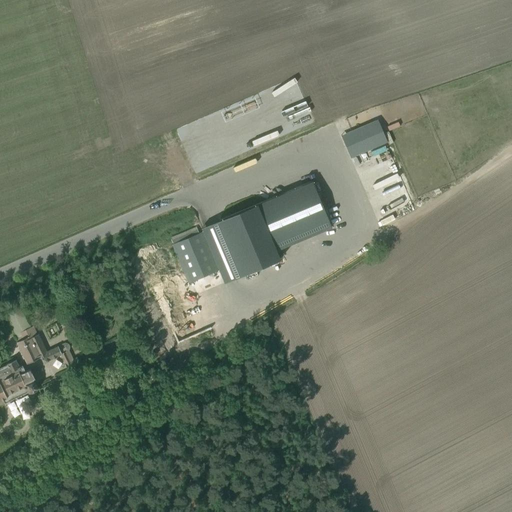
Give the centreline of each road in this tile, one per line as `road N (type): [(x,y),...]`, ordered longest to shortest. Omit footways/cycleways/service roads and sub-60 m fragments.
road 1 (track): [(0,478),(511,153)]
road 2 (track): [(0,274),(322,138),(360,222)]
